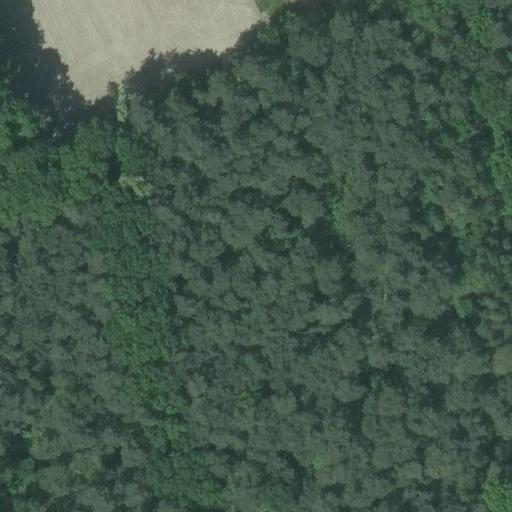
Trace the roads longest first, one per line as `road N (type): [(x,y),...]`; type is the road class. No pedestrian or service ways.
road 1 (track): [(321,2),(358,202),(434,511)]
road 2 (track): [(274,0),(284,19),(42,143)]
road 3 (track): [(216,511),(0,453)]
road 4 (track): [(0,62),(42,143),(47,193),(17,232),(0,237)]
